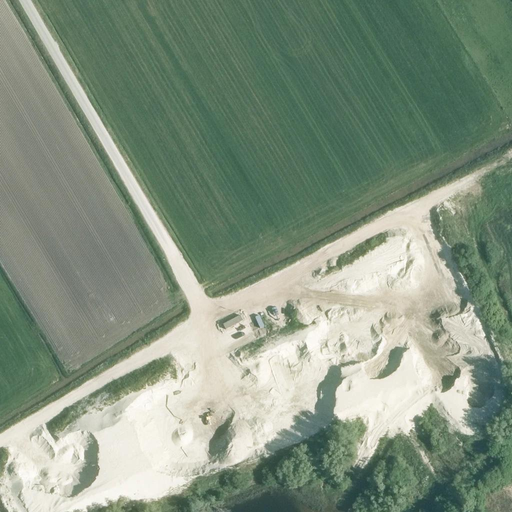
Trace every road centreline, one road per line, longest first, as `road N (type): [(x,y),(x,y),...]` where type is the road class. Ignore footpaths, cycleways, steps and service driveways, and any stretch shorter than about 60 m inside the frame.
road 1 (track): [(0,440),(204,315),(464,180)]
road 2 (unclassified): [(204,315),(21,0)]
